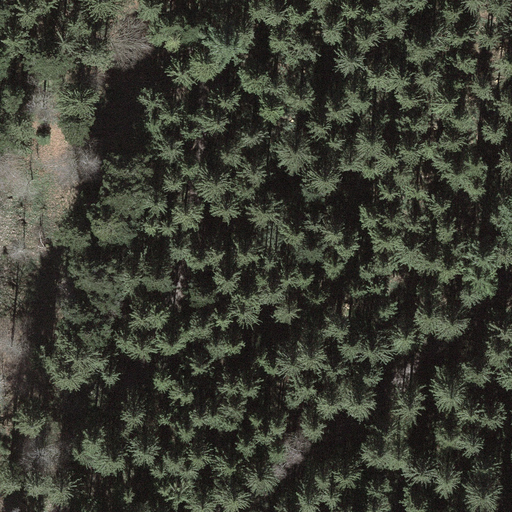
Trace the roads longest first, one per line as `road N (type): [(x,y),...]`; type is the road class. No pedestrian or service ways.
road 1 (track): [(184,0),(205,116),(205,203),(189,265),(64,511)]
road 2 (track): [(511,269),(410,378),(220,511)]
